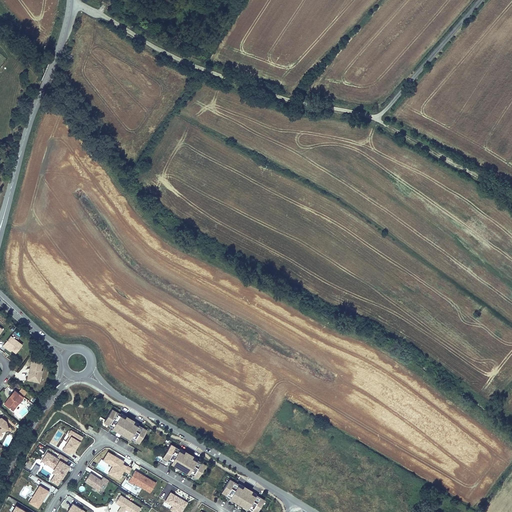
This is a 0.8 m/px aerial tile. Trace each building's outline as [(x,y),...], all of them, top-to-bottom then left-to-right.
[(25,346),(14,337),(7,347),(10,349),(11,348),(16,351),(19,354),(25,346)] [(30,381),(37,383),(38,377),(40,377),(42,370),(40,370),(42,362),(33,360),(29,379),(30,381)] [(25,397),(17,390),(6,404),(14,411),(25,397)] [(121,413),(112,408),(104,422),(112,427),(112,428),(130,439),(130,438),(139,443),(148,429),(139,424),(139,423),(134,420),(133,422),(125,417),(126,415),(121,413)] [(0,437),(1,436),(0,434),(1,433),(2,431),(3,432),(12,429),(9,422),(4,419),(0,420),(0,437)] [(12,429),(3,432),(2,431),(1,433),(0,434),(1,436),(0,437),(0,441),(4,434),(13,431),(12,429)] [(71,430),(68,434),(69,435),(66,441),(68,441),(62,450),(70,455),(72,452),(74,453),(84,437),(71,430)] [(180,448),(171,443),(163,457),(171,462),(171,463),(189,474),(189,473),(198,478),(207,464),(198,459),(193,455),(192,457),(183,452),(185,450),(180,448)] [(65,468),(68,464),(66,463),(69,459),(59,453),(57,457),(47,452),(42,460),(54,468),(56,474),(54,477),(60,481),(68,469),(65,468)] [(109,452),(104,460),(114,466),(109,474),(119,480),(122,476),(126,478),(131,468),(122,463),(124,461),(109,452)] [(35,475),(40,467),(36,465),(31,472),(35,475)] [(156,483),(135,470),(129,481),(133,484),(134,482),(151,492),(156,483)] [(101,479),(90,472),(84,481),(98,490),(104,482),(106,483),(109,480),(103,476),(101,479)] [(239,483),(230,478),(222,492),(230,497),(230,498),(248,509),(248,508),(254,511),(257,511),(266,499),(257,494),(252,490),(251,492),(242,487),(244,485),(239,483)] [(39,508),(49,491),(40,486),(30,503),(39,508)] [(180,511),(186,502),(170,492),(164,501),(175,507),(173,511),(174,511),(180,511)] [(121,507),(118,511),(123,511),(126,509),(130,511),(138,511),(141,508),(120,494),(115,503),(121,507)] [(86,511),(73,503),(70,508),(71,508),(68,511),(86,511)]
